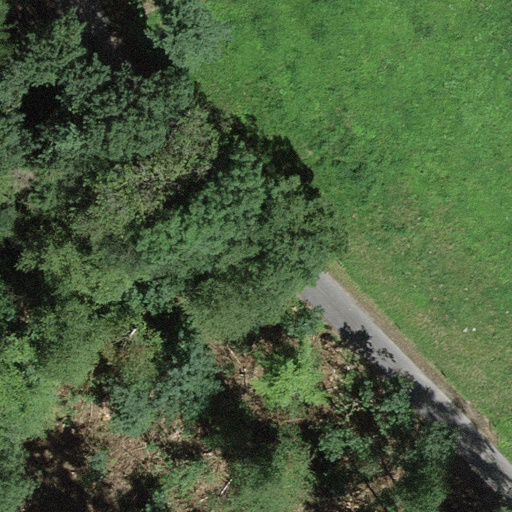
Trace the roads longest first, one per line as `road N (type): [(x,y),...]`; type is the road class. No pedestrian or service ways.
road 1 (track): [(61,0),(161,198),(322,329),(511,510)]
road 2 (track): [(0,402),(94,453),(487,487)]
